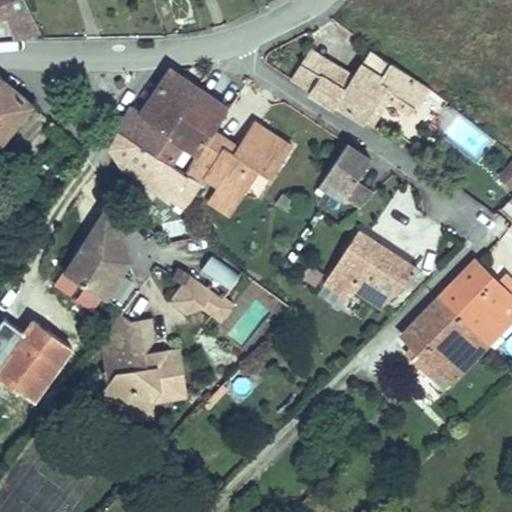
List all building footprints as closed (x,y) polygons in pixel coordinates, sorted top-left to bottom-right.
[(15,38),(38,30),(25,0),(0,0),(0,18),(7,16),(15,38)] [(355,79),(346,91),(305,65),(294,81),(335,108),(337,105),(367,124),(388,90),(417,109),(431,90),(373,51),(355,79)] [(305,65),(346,91),(355,79),(311,51),(303,64),(305,65)] [(171,71),(142,116),(168,134),(197,89),(171,71)] [(0,75),(0,146),(35,104),(0,75)] [(142,116),(133,110),(120,135),(183,176),(213,131),(227,110),(197,89),(168,134),(142,116)] [(417,109),(388,90),(367,124),(373,128),(390,101),(413,116),(417,109)] [(213,131),(183,176),(202,190),(210,178),(217,182),(212,191),(232,203),(254,169),(267,177),(287,145),(252,122),(237,146),(235,145),(230,153),(223,148),(228,141),(213,131)] [(183,176),(120,135),(111,152),(123,166),(188,213),(202,190),(183,176)] [(230,153),(235,145),(228,141),(223,148),(230,153)] [(375,193),(361,184),(376,161),(350,144),(325,182),(348,197),(347,199),(364,210),(375,193)] [(511,163),(499,177),(511,189),(511,163)] [(225,212),(232,203),(212,191),(206,200),(225,212)] [(285,195),(277,206),(288,213),(295,203),(285,195)] [(112,200),(64,274),(104,299),(110,304),(134,265),(112,200)] [(361,233),(325,284),(347,300),(354,290),(359,294),(382,310),(383,311),(420,274),(361,233)] [(477,255),(400,333),(413,346),(452,383),(511,321),(511,272),(509,269),(501,278),(477,255)] [(204,272),(232,291),(242,277),(214,258),(204,272)] [(223,324),(236,307),(194,276),(180,269),(174,279),(184,285),(170,302),(193,323),(204,311),(223,324)] [(104,299),(64,274),(56,288),(95,313),(104,299)] [(138,326),(121,314),(95,348),(104,354),(108,387),(118,373),(116,355),(138,326)] [(31,319),(0,360),(0,378),(37,406),(76,352),(31,319)] [(118,373),(108,387),(103,393),(138,419),(156,416),(154,402),(187,397),(180,350),(159,353),(161,366),(150,367),(149,354),(148,352),(156,341),(153,320),(140,322),(138,326),(116,355),(118,373)] [(444,392),(452,383),(413,346),(405,354),(444,392)] [(161,366),(159,353),(149,354),(150,367),(161,366)] [(241,399),(255,390),(246,376),(232,384),(241,399)] [(12,419),(32,434),(40,423),(19,409),(12,419)]
